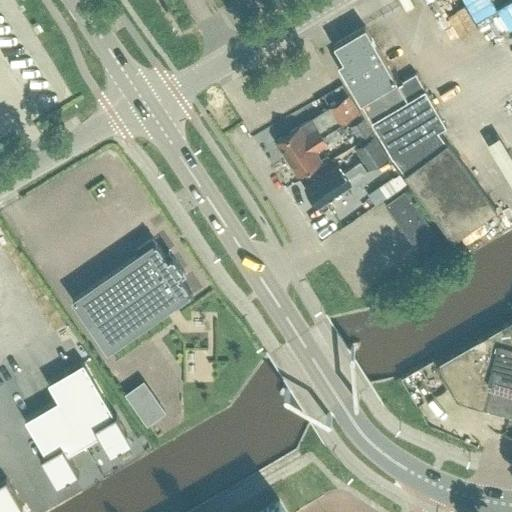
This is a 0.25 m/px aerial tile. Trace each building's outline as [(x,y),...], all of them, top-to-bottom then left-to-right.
[(365,24),(333,43),(343,58),(337,61),(360,100),(389,151),(404,171),(452,237),(495,206),(446,140),(437,128),(446,124),(415,71),(398,81),(365,24)] [(275,140),(286,156),(322,133),(338,123),(340,122),(340,121),(360,110),(349,93),(330,104),(275,140)] [(363,116),(350,124),(359,138),(372,130),(363,116)] [(343,131),(338,123),(322,133),(286,156),(297,173),(321,158),(315,149),(343,131)] [(388,154),(374,133),(354,147),(368,168),(388,154)] [(318,204),(350,180),(367,169),(360,159),(343,171),(336,162),(304,186),(318,204)] [(440,239),(404,188),(385,202),(421,253),(440,239)] [(90,323),(103,341),(108,347),(149,319),(174,301),(176,305),(192,293),(178,272),(183,269),(172,254),(168,257),(153,236),(136,248),(139,251),(114,268),(73,297),(90,323)] [(511,318),(436,362),(457,398),(498,410),(511,361),(511,318)] [(59,349),(60,361),(80,360),(79,348),(59,349)] [(94,424),(113,413),(82,360),(48,380),(58,398),(25,417),(45,452),(62,443),(67,451),(82,442),(98,433),(93,425),(94,424)] [(511,361),(498,410),(511,413),(511,361)] [(164,409),(150,389),(132,402),(146,422),(164,409)] [(132,440),(116,412),(113,413),(94,424),(93,425),(98,433),(110,453),(132,440)] [(79,471),(67,451),(62,443),(45,452),(40,456),(56,484),(66,478),(67,479),(71,477),(70,476),(79,471)] [(0,511),(7,511),(22,504),(6,475),(0,478),(0,511)] [(286,511),(279,498),(255,511),(286,511)]
